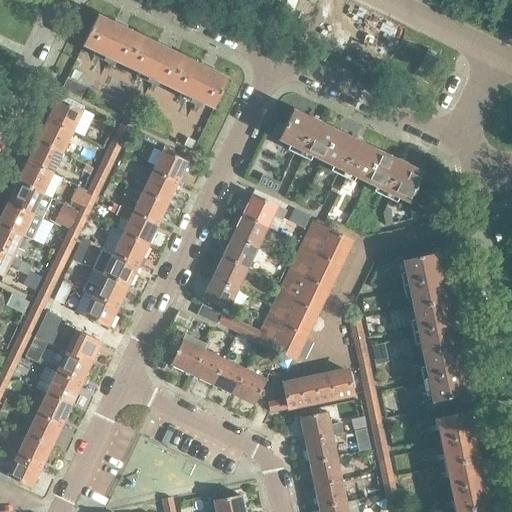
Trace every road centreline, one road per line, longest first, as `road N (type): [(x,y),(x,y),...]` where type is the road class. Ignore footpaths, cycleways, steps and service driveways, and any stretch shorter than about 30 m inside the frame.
road 1 (residential): [(276,58),(123,383)]
road 2 (unclassified): [(281,511),(269,457),(123,383)]
road 3 (residential): [(461,143),(276,58)]
road 4 (tertiary): [(469,178),(511,374)]
road 5 (residential): [(123,383),(61,511)]
road 6 (unclassified): [(0,120),(58,0)]
road 7 (residential): [(276,58),(160,0)]
road 8 (tertiary): [(499,52),(387,0)]
